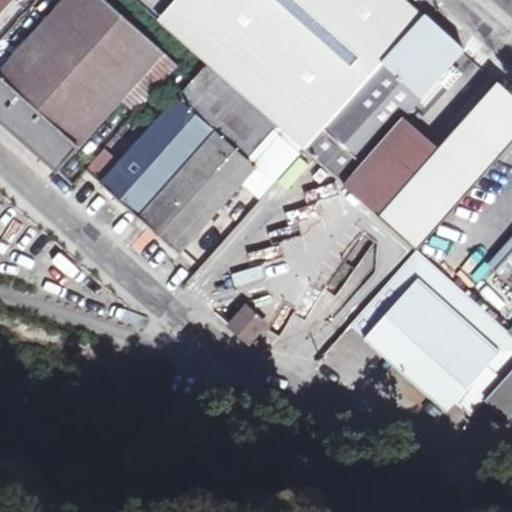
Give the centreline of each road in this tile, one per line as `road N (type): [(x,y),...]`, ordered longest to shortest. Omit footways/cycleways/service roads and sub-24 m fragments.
road 1 (residential): [(0,156),(188,322),(302,398),(419,439),(511,450)]
road 2 (residential): [(229,365),(110,337),(0,299)]
